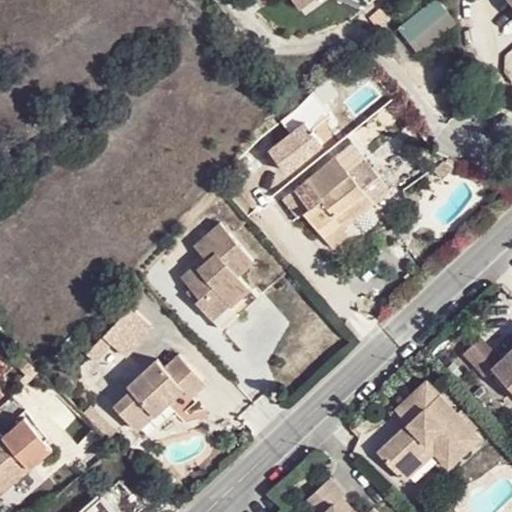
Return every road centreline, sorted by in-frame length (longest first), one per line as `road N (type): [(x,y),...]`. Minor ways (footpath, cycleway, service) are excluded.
road 1 (residential): [(220,502),(511,227)]
road 2 (unknown): [(390,341),(280,211)]
